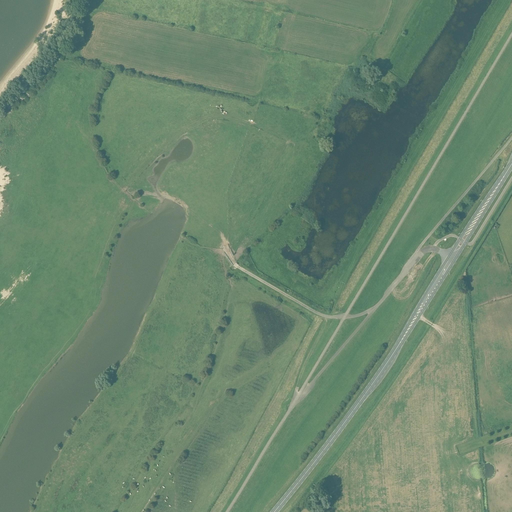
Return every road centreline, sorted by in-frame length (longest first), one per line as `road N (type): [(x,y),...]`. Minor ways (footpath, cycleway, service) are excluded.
road 1 (primary): [(273,511),(406,334),(452,257)]
road 2 (unclassified): [(452,257),(428,249),(375,308),(344,318)]
road 3 (track): [(344,318),(316,313),(235,266)]
